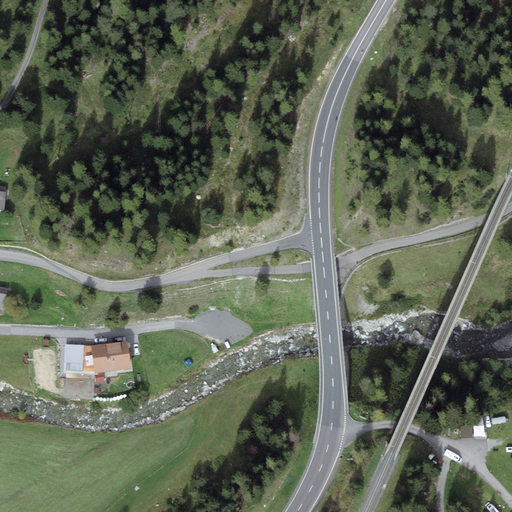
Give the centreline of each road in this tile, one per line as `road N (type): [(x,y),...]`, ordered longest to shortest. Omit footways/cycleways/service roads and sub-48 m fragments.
road 1 (unclassified): [(162,279),(324,266),(511,206)]
road 2 (primary): [(386,0),(329,115),(319,164),(321,237)]
road 3 (residential): [(0,331),(219,324)]
road 4 (residential): [(331,431),(414,429),(479,468),(511,503)]
road 5 (primary): [(321,237),(331,431)]
road 6 (residential): [(0,255),(111,287),(162,279)]
road 7 (residential): [(162,279),(321,237)]
road 8 (track): [(0,111),(47,0)]
